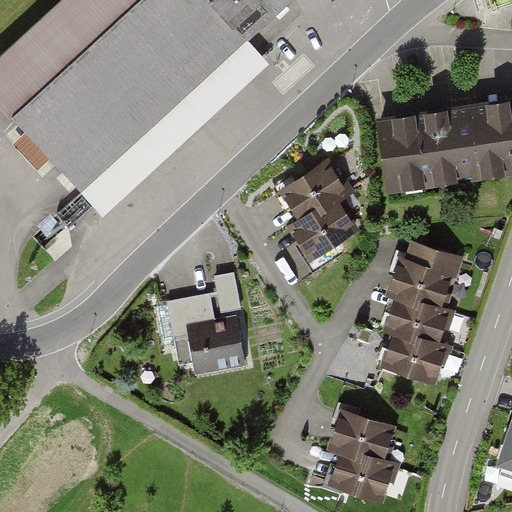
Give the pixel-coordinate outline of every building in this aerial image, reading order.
[(68,0),(0,63),(0,102),(31,136),(20,146),(47,175),(58,165),(89,198),(302,0),(68,0)] [(511,101),(382,121),(390,180),(511,161),(511,101)] [(350,196),(325,155),(280,183),(304,222),(294,228),(316,266),(366,236),(344,199),(350,196)] [(472,261),(417,241),(398,294),(405,296),(394,327),(402,331),(390,364),(444,383),(458,344),(451,341),(461,312),(454,310),(472,261)] [(187,325),(197,372),(249,361),(239,314),(187,325)] [(403,428),(347,409),(334,448),(345,451),(334,484),(390,503),(404,463),(392,459),(403,428)] [(511,426),(501,462),(511,465),(511,426)]
